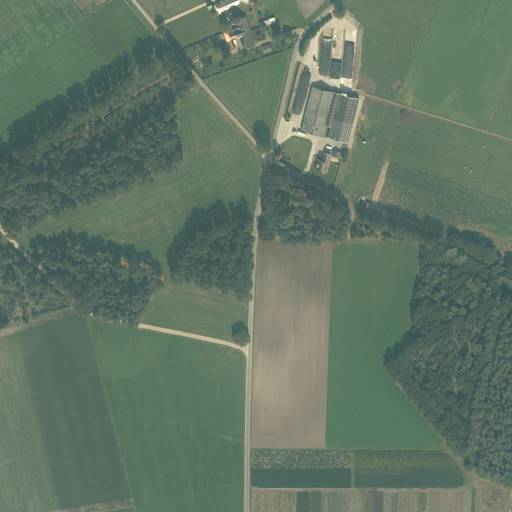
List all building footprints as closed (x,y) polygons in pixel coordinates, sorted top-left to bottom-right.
[(247,0),(224,0),(217,4),(219,9),(218,10),(219,13),(220,12),(248,0),(247,0)] [(240,26),(236,28),(237,30),(241,28),(242,30),(245,29),(246,32),(250,30),(245,16),(235,20),(236,25),(239,24),(240,26)] [(274,16),(261,21),(263,26),(275,21),(274,16)] [(228,30),(229,33),(225,34),(227,40),(227,41),(230,50),(235,48),(232,39),(231,39),(243,35),(244,39),(245,39),(247,44),(254,42),(250,30),(246,32),(245,29),(242,30),(241,28),(237,30),(236,28),(228,30)] [(269,44),(262,46),(265,53),(272,50),(269,44)] [(335,91),(327,89),(312,86),(301,130),(323,135),(326,126),(335,91)] [(299,116),(305,91),(298,89),(292,114),(299,116)] [(348,142),(353,122),(359,98),(335,91),(326,126),(330,128),(328,137),(348,142)] [(328,164),(330,154),(324,152),(322,160),(319,159),(318,161),(317,161),(315,168),(318,169),(318,171),(325,173),(326,169),(324,169),(325,163),(328,164)]
